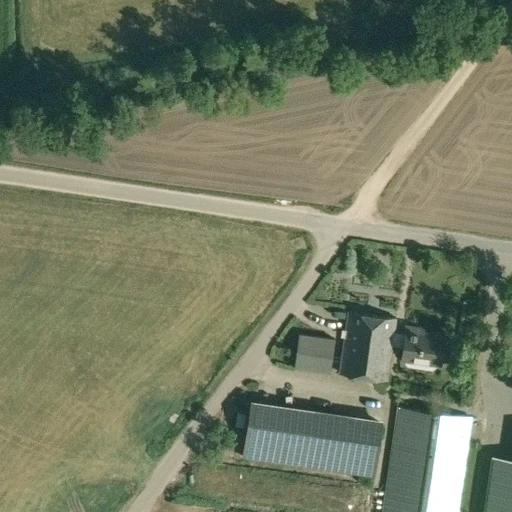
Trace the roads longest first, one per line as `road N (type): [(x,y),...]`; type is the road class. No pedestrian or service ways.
road 1 (track): [(130,511),(511,15)]
road 2 (unclassified): [(0,177),(351,226)]
road 3 (unclassified): [(511,250),(351,226)]
